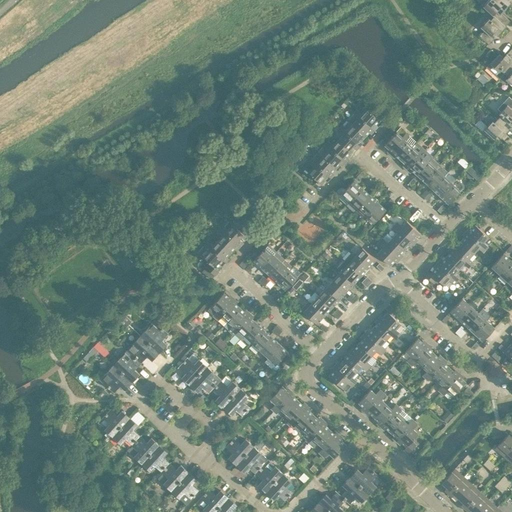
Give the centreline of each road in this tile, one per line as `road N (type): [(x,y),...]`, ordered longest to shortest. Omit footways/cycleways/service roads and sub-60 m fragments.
road 1 (residential): [(206,458),(207,423),(157,379),(139,400),(189,450)]
road 2 (residential): [(321,199),(360,157),(446,227)]
road 3 (residential): [(399,279),(468,355),(484,353),(511,323)]
road 4 (residential): [(320,355),(226,268),(246,245)]
